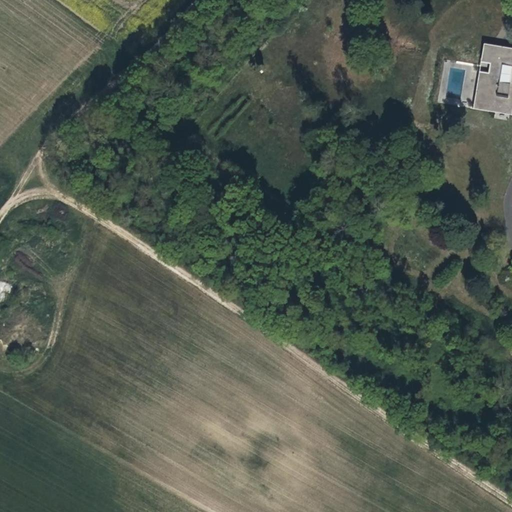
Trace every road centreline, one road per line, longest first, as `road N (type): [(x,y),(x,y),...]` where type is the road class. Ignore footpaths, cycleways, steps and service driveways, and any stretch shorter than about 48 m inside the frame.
road 1 (track): [(9,205),(37,192),(64,195),(511,499)]
road 2 (track): [(0,221),(26,173),(192,0)]
